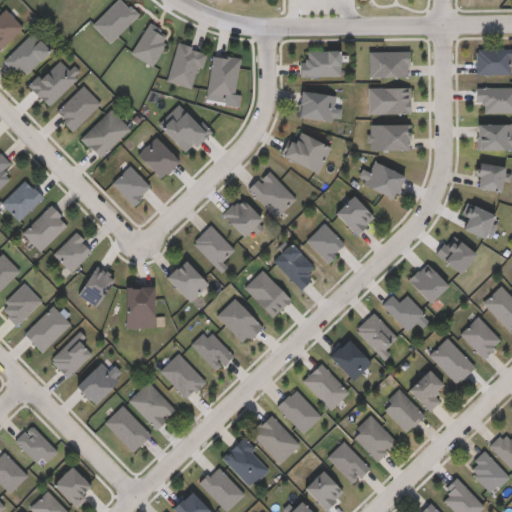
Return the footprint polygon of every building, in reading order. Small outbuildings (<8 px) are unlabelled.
[(120,0),(113,0),(89,24),(107,42),(138,13),(128,3),(126,6),(120,0)] [(0,10),(4,7),(22,26),(0,47),(0,10)] [(146,19),(129,51),(150,63),(164,36),(158,32),(161,27),(146,19)] [(25,74),(19,67),(14,71),(3,60),(31,32),(49,50),(25,74)] [(175,40),(165,79),(189,84),(194,65),(199,66),(203,52),(190,49),(191,44),(175,40)] [(511,47),(511,57),(509,57),(509,73),(475,73),(475,47),(511,47)] [(340,75),(300,75),(300,58),(306,58),(306,49),(340,49),(340,75)] [(239,57),(234,100),(206,96),(211,54),(239,57)] [(27,86),(56,56),(68,68),(72,64),(81,72),(48,106),(27,86)] [(81,85),(56,110),(63,118),(61,120),(70,130),(98,103),(81,85)] [(475,103),(475,86),(511,86),(511,112),(483,112),(483,103),(475,103)] [(336,94),(334,107),(340,107),(338,121),(297,116),(300,90),(336,94)] [(183,153),(158,123),(183,103),(208,132),(183,153)] [(129,128),(99,158),(79,138),(109,108),(129,128)] [(511,132),(511,149),(475,149),(475,123),(511,123),(511,132)] [(330,146),(317,173),(281,155),(290,138),(294,140),(298,131),(330,146)] [(136,155),(154,137),(177,159),(159,178),(136,155)] [(2,170),(10,178),(0,187),(0,152),(10,162),(2,170)] [(390,199),(362,181),(375,160),(403,177),(390,199)] [(475,163),(502,163),(502,189),(475,189),(475,163)] [(132,203),(111,182),(129,164),(150,186),(132,203)] [(295,197),(276,217),(247,188),(267,169),(295,197)] [(1,202),(24,179),(42,197),(19,220),(1,202)] [(373,216),(355,234),(334,212),(352,194),(373,216)] [(222,214),(239,197),(261,218),(244,235),(222,214)] [(22,232),(49,204),(68,222),(40,250),(22,232)] [(461,227),(471,205),(494,215),(484,238),(461,227)] [(327,261),(305,239),(323,222),(345,244),(327,261)] [(218,265),(193,240),(209,224),(234,249),(218,265)] [(70,271),(53,253),(74,231),(92,249),(70,271)] [(298,286),(271,259),(289,242),(316,269),(298,286)] [(0,254),(16,270),(0,286),(0,254)] [(207,283),(189,301),(165,277),(183,258),(207,283)] [(511,297),(511,328),(509,331),(481,302),(499,284),(511,297)] [(153,327),(124,327),(124,286),(153,286),(153,327)] [(420,327),(416,323),(406,331),(381,303),(391,294),(398,301),(406,294),(428,319),(420,327)] [(42,351),(23,332),(52,304),(70,323),(42,351)] [(379,353),(355,328),(372,311),(396,336),(379,353)] [(476,315),(500,339),(482,357),(458,333),(476,315)] [(91,352),(67,377),(49,359),(73,335),(91,352)] [(428,355),(446,337),(473,365),(455,383),(428,355)] [(350,380),(328,355),(347,338),(370,364),(350,380)] [(75,385),(99,361),(107,369),(112,364),(122,374),(93,403),(75,385)] [(348,391),(330,409),(302,380),(319,362),(348,391)] [(439,399),(428,410),(407,389),(427,368),(442,384),(433,393),(439,399)] [(127,400),(147,380),(175,408),(155,428),(127,400)] [(380,405),(398,388),(423,414),(406,431),(380,405)] [(299,443),(279,462),(249,432),(269,413),(299,443)] [(396,441),(376,461),(349,434),(369,414),(396,441)] [(12,439),(34,461),(39,456),(44,460),(54,450),(28,423),(12,439)] [(511,471),(487,445),(504,429),(511,437),(511,471)] [(221,457),(240,438),(269,467),(250,486),(221,457)] [(466,465),(483,449),(507,475),(490,492),(466,465)] [(0,454),(0,483),(8,492),(25,475),(3,452),(0,454)] [(81,493),(85,497),(75,507),(51,484),(69,465),(89,485),(81,493)] [(303,487),(321,469),(343,491),(325,509),(303,487)] [(483,505),(475,511),(455,511),(439,495),(456,478),(483,505)] [(68,511),(67,511),(33,511),(28,507),(46,489),(68,511)] [(209,511),(175,511),(171,507),(188,490),(209,511)] [(311,511),(286,511),(300,499),(311,511)] [(419,511),(429,502),(439,511),(419,511)]
